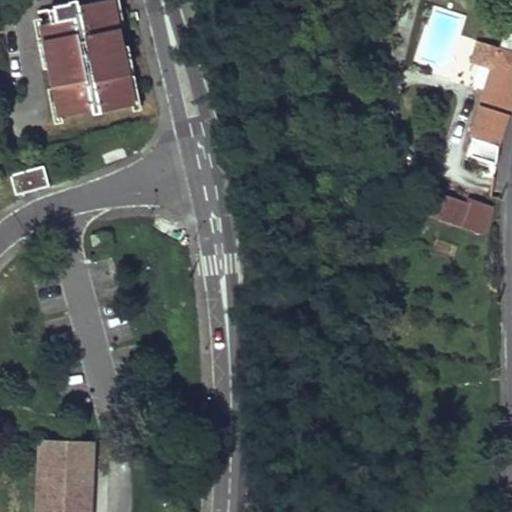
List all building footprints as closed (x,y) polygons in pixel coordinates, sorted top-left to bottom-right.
[(410,0),(391,52),(404,57),(424,0),(410,0)] [(93,115),(128,110),(109,1),(73,7),(74,15),(52,19),(51,11),(34,14),(53,117),(92,112),(93,115)] [(74,15),(73,7),(64,9),(64,6),(50,9),(51,11),(52,19),(74,15)] [(511,35),(502,33),(499,44),(511,48),(511,35)] [(473,134),(468,151),(495,161),(497,145),(511,93),(511,48),(499,44),(493,42),(487,59),(493,61),(470,133),(473,134)] [(10,175),(15,195),(49,186),(43,166),(10,175)] [(430,213),(431,221),(488,234),(489,205),(470,200),(469,211),(448,206),(447,214),(439,212),(439,215),(430,213)] [(110,244),(109,233),(90,236),(92,247),(110,244)] [(36,511),(87,511),(93,439),(40,436),(36,511)]
